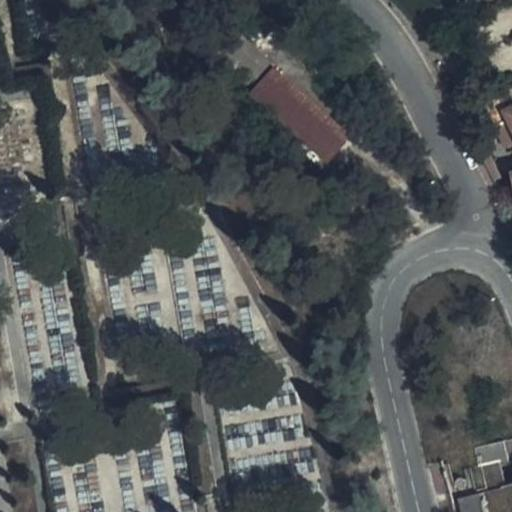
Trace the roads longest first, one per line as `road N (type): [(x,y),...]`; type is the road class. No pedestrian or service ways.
road 1 (unclassified): [(421,511),(381,327),(385,294),(407,271),(496,238)]
road 2 (unclassified): [(496,238),(392,34),(362,0)]
